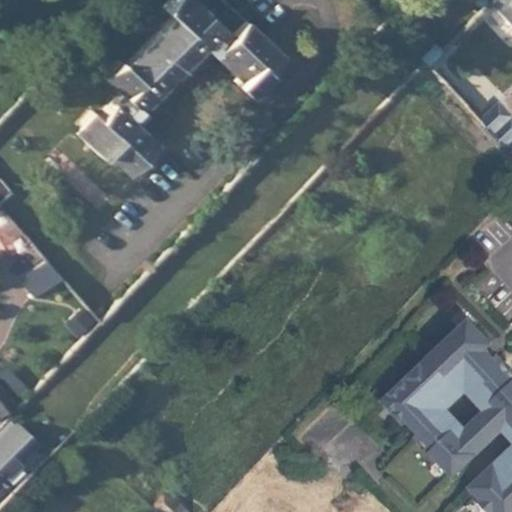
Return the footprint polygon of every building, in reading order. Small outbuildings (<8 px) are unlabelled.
[(164,0),(159,5),(168,15),(122,63),(117,58),(101,75),(118,92),(96,116),(89,109),(70,130),(97,156),(101,151),(124,174),(154,143),(130,121),(202,46),(233,76),(231,78),(246,93),(269,69),(264,65),(280,49),(228,0),(164,0)] [(401,15),(417,30),(424,22),(399,0),(393,7),(401,15)] [(509,27),(511,23),(511,0),(484,0),(483,1),(509,27)] [(385,17),(381,20),(390,28),(401,15),(393,7),(391,10),(385,17)] [(417,30),(438,50),(445,41),(424,22),(417,30)] [(478,121),(511,155),(511,117),(497,102),(478,121)] [(469,320),(381,402),(403,426),(418,412),(422,416),(414,423),(421,431),(414,437),(452,478),(503,430),(486,411),(464,431),(444,410),(465,389),(454,377),(465,366),(487,346),(490,343),(469,320)] [(487,346),(465,366),(475,376),(496,356),(487,346)] [(474,378),(469,383),(511,427),(511,448),(469,489),(490,511),(496,511),(501,508),(505,511),(511,511),(511,372),(496,356),(475,376),(473,377),(474,378)] [(503,430),(511,438),(511,427),(469,383),(474,378),(473,377),(475,376),(465,366),(454,377),(465,389),(486,411),(503,430)] [(0,407),(9,401),(0,390),(0,407)] [(418,412),(403,426),(414,437),(421,431),(414,423),(422,416),(418,412)] [(155,508),(158,511),(181,511),(166,497),(155,508)]
